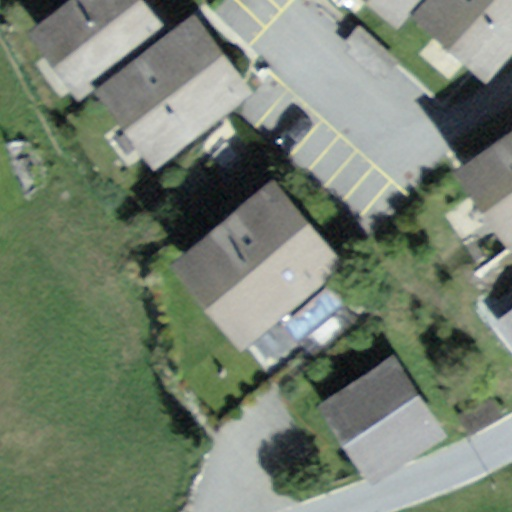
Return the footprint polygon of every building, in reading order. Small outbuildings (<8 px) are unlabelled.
[(110,92),(205,28),(186,0),(102,0),(66,25),(110,92)] [(457,0),(410,0),(437,23),(457,0)] [(511,0),(467,0),(458,10),(511,61),(511,0)] [(294,96),(237,18),(136,91),(193,169),(294,96)] [(0,77),(0,101),(8,98),(0,77)] [(511,157),(490,173),(511,203),(511,157)] [(375,270),(311,183),(209,259),(273,345),(375,270)] [(511,305),(489,323),(511,352),(511,305)] [(459,435),(412,358),(335,404),(382,481),(459,435)]
